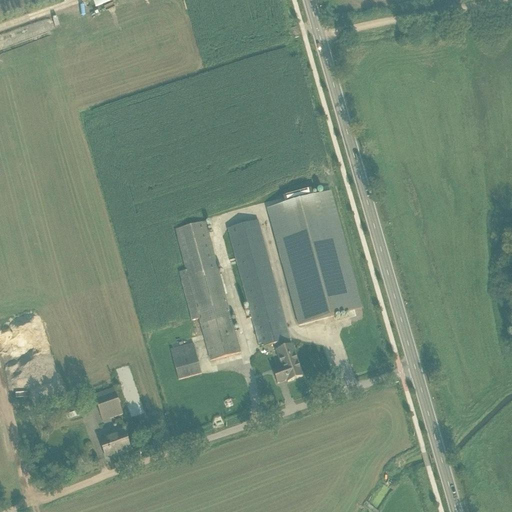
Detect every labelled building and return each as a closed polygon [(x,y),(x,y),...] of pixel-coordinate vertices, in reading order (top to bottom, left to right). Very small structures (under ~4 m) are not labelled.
[(59,29),(60,36),(77,34),(76,27),(59,29)] [(342,191),(280,205),(307,323),(369,309),(342,191)] [(231,222),(267,345),(297,336),(261,214),(231,222)] [(181,235),(217,358),(248,349),(212,226),(181,235)] [(276,385),(304,375),(292,343),(275,350),(282,369),(271,373),(276,385)] [(195,344),(175,350),(184,380),(204,374),(195,344)] [(127,369),(141,418),(155,414),(140,365),(127,369)] [(95,395),(103,420),(127,412),(119,387),(95,395)] [(77,413),(79,419),(88,417),(87,410),(77,413)] [(104,460),(130,451),(122,430),(96,440),(104,460)]
